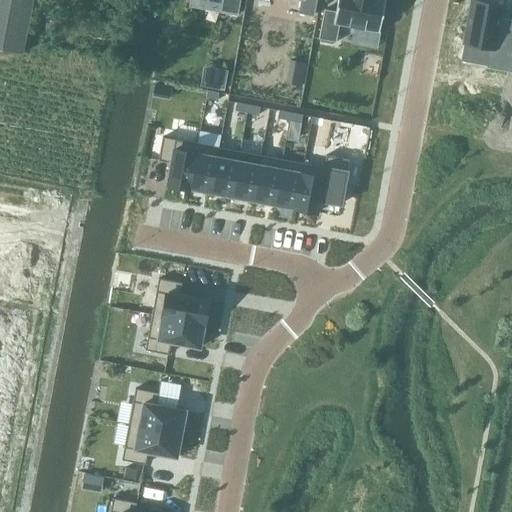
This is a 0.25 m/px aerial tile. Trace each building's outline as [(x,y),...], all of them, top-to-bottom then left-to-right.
[(0,0),(0,47),(20,51),(30,0),(0,0)] [(221,0),(220,11),(238,15),(240,0),(221,0)] [(301,0),(299,12),(312,15),(315,0),(301,0)] [(324,9),(318,39),(336,42),(339,24),(377,31),(379,32),(384,0),(337,0),(336,11),(324,9)] [(511,38),(511,19),(500,17),(503,5),(473,0),(470,0),(463,43),(489,47),(486,65),(486,67),(506,71),(511,38)] [(207,90),(205,98),(217,100),(218,92),(207,90)] [(236,103),(235,110),(246,113),(248,105),(236,103)] [(248,105),(246,113),(258,115),(260,107),(248,105)] [(279,110),(277,118),(289,121),(290,113),(279,110)] [(290,113),(289,121),(301,123),(302,115),(290,113)] [(163,137),(158,160),(170,163),(166,184),(188,188),(197,143),(163,137)] [(303,163),(295,208),(317,212),(321,191),(333,193),(344,195),(353,148),(308,139),(303,163)] [(197,143),(188,188),(210,192),(218,147),(197,143)] [(218,147),(210,192),(231,196),(237,161),(217,157),(219,147),(218,147)] [(237,161),(231,196),(252,200),(261,155),(260,155),(258,165),(237,161)] [(261,155),(252,200),(273,204),(282,159),(261,155)] [(282,159),(273,204),(295,208),(303,163),(282,159)] [(0,261),(0,285),(12,288),(16,265),(26,267),(29,253),(5,248),(3,261),(0,261)] [(158,278),(151,314),(204,324),(209,300),(179,295),(182,283),(158,278)] [(0,323),(13,326),(16,312),(6,311),(11,289),(12,289),(12,288),(0,285),(0,323)] [(151,314),(145,350),(168,354),(171,342),(199,348),(204,324),(151,314)] [(0,373),(0,372),(0,367),(3,350),(13,352),(16,338),(0,335),(0,373)] [(135,388),(128,424),(181,434),(185,410),(156,405),(159,393),(135,388)] [(128,424),(122,460),(145,464),(147,452),(176,457),(181,434),(128,424)] [(136,470),(125,468),(123,477),(135,479),(136,470)] [(81,489),(100,492),(103,478),(83,474),(81,489)] [(113,498),(109,511),(134,511),(136,503),(113,498)]
